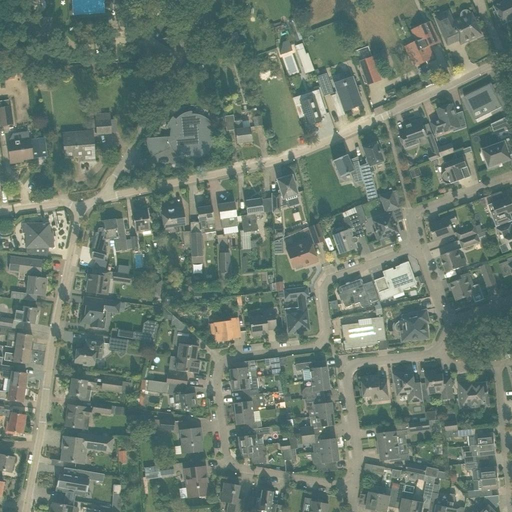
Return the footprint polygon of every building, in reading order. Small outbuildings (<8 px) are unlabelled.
[(511,0),(507,0),(494,6),(496,11),(494,12),(498,21),(501,20),(503,25),(508,22),(511,20),(511,0)] [(453,21),(449,10),(436,16),(448,45),(460,40),(461,44),(481,35),(471,13),(453,21)] [(47,18),(29,19),(30,36),(48,34),(47,18)] [(438,42),(430,23),(412,31),(417,42),(406,47),(414,66),(433,58),(429,47),(438,42)] [(158,41),(164,45),(170,49),(178,35),(167,28),(158,41)] [(313,71),(307,54),(305,55),(303,48),(296,51),(299,57),(301,56),(304,64),(302,65),(305,74),(313,71)] [(372,57),(358,62),(362,74),(376,69),(372,57)] [(27,70),(28,74),(52,71),(51,66),(27,70)] [(425,73),(428,80),(437,76),(434,69),(425,73)] [(326,74),(316,77),(323,97),(333,93),(326,74)] [(351,108),(355,107),(361,104),(352,78),(342,81),(334,84),(336,92),(343,109),(350,106),(351,108)] [(493,83),(465,96),(473,113),(488,105),(492,112),(503,107),(506,112),(511,109),(511,99),(509,89),(499,95),(493,83)] [(325,114),(319,94),(312,96),(313,99),(301,103),(299,97),(292,99),(298,118),(305,116),(307,124),(320,120),(319,116),(325,114)] [(0,101),(0,127),(13,125),(10,106),(9,106),(8,100),(0,101)] [(441,119),(431,123),(435,134),(445,131),(445,132),(460,127),(452,105),(437,110),(441,119)] [(252,112),(254,127),(262,126),(260,111),(252,112)] [(95,115),(97,134),(111,133),(109,114),(95,115)] [(511,114),(491,124),(494,132),(511,125),(511,114)] [(168,140),(168,141),(168,142),(169,143),(169,144),(169,145),(170,146),(170,147),(171,149),(172,151),(174,152),(175,154),(176,155),(180,151),(182,149),(188,152),(187,154),(189,155),(191,155),(192,155),(194,155),(196,155),(198,155),(199,154),(201,154),(203,153),(204,152),(205,151),(207,150),(208,149),(209,148),(210,146),(211,145),(212,143),(212,141),(213,140),(213,138),(213,136),(213,135),(213,133),(213,131),(212,129),(212,128),(211,126),(210,125),(209,123),(208,122),(207,121),(206,120),(204,119),(203,118),(201,117),(200,116),(198,116),(196,116),(194,115),(193,115),(191,115),(189,116),(188,116),(186,117),(184,117),(183,118),(181,119),(180,120),(179,122),(178,123),(177,124),(176,126),(175,127),(174,129),(174,131),(174,132),(173,134),(173,136),(174,138),(174,139),(168,140)] [(224,117),(224,121),(226,131),(234,130),(236,144),(252,141),(249,127),(243,128),(242,120),(234,122),(233,115),(224,117)] [(419,139),(427,136),(421,120),(404,126),(405,131),(399,133),(405,149),(421,144),(419,139)] [(82,156),(82,161),(95,160),(92,131),(63,134),(64,158),(82,156)] [(426,136),(431,148),(437,146),(432,134),(426,136)] [(18,160),(32,158),(30,138),(7,141),(10,163),(18,162),(18,160)] [(43,138),(31,140),(33,158),(46,156),(43,138)] [(160,138),(146,139),(146,140),(146,141),(146,142),(146,143),(147,145),(147,146),(147,147),(147,148),(148,149),(148,150),(148,152),(149,153),(149,154),(150,154),(150,155),(150,156),(151,157),(163,151),(163,150),(163,149),(162,148),(162,147),(161,146),(161,144),(161,143),(160,142),(160,141),(160,140),(160,139),(160,138)] [(369,145),(362,148),(366,159),(365,159),(366,164),(359,166),(362,181),(367,202),(377,197),(375,190),(371,173),(375,172),(372,165),(383,161),(379,150),(380,150),(378,144),(377,145),(376,143),(374,143),(374,142),(369,144),(369,145)] [(437,148),(440,157),(454,152),(451,143),(437,148)] [(501,145),(480,153),(483,162),(481,163),(484,172),(491,170),(495,168),(495,166),(507,162),(501,145)] [(442,179),(442,180),(442,181),(443,182),(444,182),(445,183),(446,184),(447,184),(448,184),(449,184),(450,184),(451,184),(471,177),(463,155),(472,152),(471,147),(455,153),(457,159),(444,164),(448,176),(448,177),(442,179)] [(332,160),(340,177),(350,172),(354,183),(362,181),(359,166),(358,161),(350,163),(346,154),(332,160)] [(297,188),(295,181),(293,182),(291,175),(277,180),(280,190),(277,191),(278,194),(271,194),(272,213),(280,213),(280,207),(287,205),(285,199),(298,195),(296,189),(297,188)] [(379,197),(385,213),(400,207),(396,190),(379,197)] [(491,213),(496,227),(511,221),(511,218),(509,210),(511,209),(511,201),(510,197),(492,203),(495,211),(491,213)] [(241,233),(241,250),(258,247),(257,240),(249,241),(247,232),(257,231),(254,215),(263,213),(261,199),(244,201),(247,217),(241,218),(243,233),(241,233)] [(238,226),(237,217),(236,217),(236,213),(234,203),(218,205),(219,215),(220,219),(222,229),(238,226)] [(354,207),(357,214),(363,212),(360,205),(354,207)] [(198,233),(190,233),(190,246),(191,257),(202,257),(201,234),(215,232),(214,224),(213,216),(212,206),(196,209),(200,230),(197,230),(198,233)] [(185,226),(183,207),(171,209),(171,207),(159,209),(160,220),(162,220),(163,231),(172,230),(172,228),(185,226)] [(132,213),(135,233),(150,231),(147,211),(132,213)] [(332,235),(335,245),(339,255),(357,248),(355,243),(356,242),(357,241),(357,240),(357,239),(356,238),(355,237),(354,237),(353,237),(350,229),(361,226),(356,214),(342,219),(347,230),(332,235)] [(391,214),(371,221),(376,231),(374,232),(377,241),(398,233),(391,214)] [(429,226),(435,241),(454,234),(451,224),(458,221),(455,214),(441,220),(442,221),(429,226)] [(96,236),(90,258),(95,259),(104,262),(106,252),(102,251),(105,240),(113,239),(115,252),(126,250),(131,249),(130,239),(125,240),(123,229),(122,219),(102,222),(102,228),(98,229),(97,233),(98,233),(97,237),(96,236)] [(22,224),(22,233),(25,233),(25,248),(26,248),(26,254),(36,255),(36,248),(53,248),(53,235),(49,235),(49,224),(45,224),(45,223),(42,223),(42,224),(22,224)] [(307,227),(313,245),(324,241),(318,224),(307,227)] [(501,227),(496,229),(501,245),(506,243),(508,250),(511,249),(511,248),(511,226),(511,224),(501,227)] [(456,233),(459,241),(477,234),(475,227),(474,226),(456,233)] [(190,231),(181,232),(183,247),(190,246),(190,233),(190,231)] [(485,232),(482,233),(478,234),(481,242),(480,242),(482,247),(489,244),(485,232)] [(477,234),(459,241),(462,249),(480,242),(481,242),(478,234),(477,234)] [(136,236),(130,237),(130,239),(131,249),(131,250),(138,249),(136,236)] [(317,262),(314,252),(309,239),(286,248),(289,258),(293,268),(295,267),(296,270),(303,267),(302,265),(303,264),(304,267),(310,265),(317,262)] [(440,256),(446,273),(467,266),(464,258),(461,259),(457,250),(440,256)] [(229,253),(219,253),(220,274),(230,273),(229,253)] [(9,267),(8,272),(24,274),(29,275),(26,294),(25,294),(11,292),(10,298),(35,301),(36,295),(44,296),(46,278),(40,278),(42,262),(36,261),(10,257),(9,267)] [(507,261),(499,265),(500,268),(504,277),(511,274),(511,257),(506,259),(507,261)] [(374,281),(377,290),(381,301),(403,293),(402,290),(416,285),(408,262),(399,265),(400,268),(393,270),(392,268),(382,272),(384,277),(374,281)] [(481,266),(485,278),(488,287),(496,284),(488,264),(481,266)] [(88,275),(86,292),(96,293),(108,295),(110,279),(112,279),(114,272),(102,271),(93,270),(92,270),(91,275),(88,275)] [(112,282),(129,284),(131,275),(114,272),(112,279),(112,282)] [(460,280),(450,284),(457,301),(466,297),(467,300),(472,298),(472,295),(473,295),(470,288),(473,287),(468,273),(459,277),(460,280)] [(351,305),(351,306),(354,305),(354,304),(359,303),(361,307),(363,308),(370,305),(376,302),(379,301),(371,281),(362,285),(360,279),(349,283),(350,285),(346,286),(345,285),(339,287),(338,289),(339,294),(338,295),(340,301),(342,300),(344,306),(346,307),(351,305)] [(283,290),(283,291),(284,290),(282,282),(274,283),(276,291),(283,290)] [(284,290),(283,291),(284,299),(298,298),(297,289),(284,290)] [(201,292),(193,292),(193,301),(202,300),(201,292)] [(80,320),(80,323),(89,324),(89,327),(104,329),(105,319),(105,318),(106,312),(118,314),(119,307),(120,302),(94,299),(83,297),(82,305),(86,306),(84,315),(83,315),(81,315),(80,320)] [(285,312),(287,323),(288,333),(309,330),(306,309),(304,299),(296,300),(298,310),(285,312)] [(15,310),(14,320),(24,322),(34,324),(36,309),(26,307),(23,307),(16,306),(15,310)] [(178,346),(176,357),(195,360),(196,360),(197,346),(187,345),(189,330),(164,308),(161,319),(171,320),(170,328),(174,329),(172,345),(175,345),(175,346),(178,346)] [(358,323),(341,325),(343,341),(343,344),(344,349),(377,345),(377,341),(385,340),(384,330),(381,308),(375,310),(376,318),(358,320),(358,323)] [(262,315),(249,317),(251,336),(261,335),(261,337),(268,336),(267,330),(276,329),(274,310),(261,312),(262,315)] [(401,341),(401,342),(407,341),(409,342),(411,341),(428,338),(427,329),(426,328),(425,327),(424,327),(423,323),(424,323),(424,322),(425,322),(425,321),(423,311),(402,316),(403,321),(398,322),(398,323),(397,323),(396,324),(395,325),(395,326),(395,327),(395,329),(396,330),(398,331),(400,331),(400,334),(401,340),(401,341)] [(0,317),(0,326),(3,327),(11,329),(12,319),(0,317)] [(213,324),(210,324),(211,335),(215,334),(216,342),(233,340),(233,338),(240,337),(238,318),(228,319),(228,321),(213,323),(213,324)] [(14,348),(30,350),(32,336),(7,332),(6,347),(14,348)] [(134,333),(133,339),(144,341),(144,342),(154,344),(156,336),(134,333)] [(107,351),(125,353),(127,340),(109,338),(107,351)] [(82,366),(94,367),(95,358),(101,360),(104,342),(86,340),(84,350),(76,349),(74,363),(82,364),(82,366)] [(30,350),(14,348),(13,354),(5,353),(3,361),(28,364),(30,350)] [(195,360),(176,357),(174,371),(198,374),(199,360),(196,360),(195,360)] [(280,374),(278,358),(269,359),(271,376),(280,374)] [(229,370),(230,381),(256,377),(255,370),(254,360),(246,362),(246,368),(229,370)] [(310,380),(310,381),(328,378),(326,367),(312,369),(311,362),(295,365),(296,371),(302,370),(303,381),(310,380)] [(9,380),(8,386),(24,389),(26,374),(9,371),(10,366),(1,365),(0,365),(0,373),(2,373),(1,378),(9,380)] [(425,372),(428,395),(441,393),(442,401),(454,399),(451,378),(444,379),(443,374),(437,375),(436,370),(425,372)] [(394,374),(395,384),(396,397),(407,396),(408,403),(423,402),(421,382),(414,383),(413,373),(406,374),(405,373),(394,374)] [(122,382),(123,377),(103,374),(101,389),(120,392),(120,391),(129,393),(131,383),(122,382)] [(168,383),(186,386),(187,377),(167,374),(165,383),(168,383)] [(360,389),(361,396),(364,396),(364,397),(372,396),(372,402),(389,400),(387,379),(379,380),(379,375),(361,377),(363,389),(360,389)] [(239,397),(241,397),(241,396),(258,394),(256,377),(230,381),(232,391),(238,391),(239,397)] [(305,400),(313,398),(315,398),(314,392),(329,390),(328,378),(310,381),(311,387),(304,388),(301,392),(302,400),(305,400)] [(87,382),(82,381),(72,379),(71,387),(68,388),(68,392),(70,393),(69,395),(77,396),(77,400),(88,402),(90,390),(95,391),(96,383),(87,382)] [(166,394),(168,383),(148,381),(147,391),(166,394)] [(460,395),(459,395),(460,408),(489,405),(488,394),(488,392),(486,392),(485,384),(484,384),(482,383),(477,383),(476,385),(470,385),(470,382),(459,383),(460,395)] [(26,394),(27,390),(26,389),(24,389),(8,386),(7,392),(0,390),(0,404),(4,405),(4,400),(22,402),(23,395),(25,395),(26,394)] [(196,407),(195,393),(186,394),(185,391),(173,393),(174,403),(180,403),(181,409),(196,407)] [(233,403),(235,414),(253,412),(259,411),(258,409),(264,408),(263,394),(258,394),(241,396),(241,397),(242,402),(233,403)] [(308,417),(309,417),(332,414),(331,403),(314,405),(313,398),(305,400),(306,409),(308,410),(308,417)] [(65,426),(75,428),(87,429),(89,417),(90,417),(91,412),(110,415),(111,406),(93,403),(92,409),(68,405),(67,410),(68,410),(67,417),(66,417),(65,426)] [(4,405),(0,404),(0,419),(1,420),(2,416),(7,417),(6,417),(9,418),(8,421),(6,421),(4,433),(14,435),(15,432),(22,433),(24,424),(23,423),(24,416),(13,414),(14,411),(3,410),(4,405)] [(275,410),(276,416),(285,415),(284,408),(275,410)] [(253,412),(235,414),(236,425),(254,423),(253,412)] [(299,428),(300,436),(313,435),(313,428),(334,426),(332,414),(309,417),(310,426),(299,428)] [(159,430),(173,431),(174,421),(160,420),(153,420),(152,428),(159,429),(159,430)] [(409,423),(410,433),(430,430),(429,425),(429,421),(409,423)] [(457,421),(444,423),(445,432),(458,430),(457,421)] [(129,427),(125,429),(125,434),(129,436),(133,434),(133,429),(129,427)] [(237,437),(239,448),(257,446),(256,440),(258,440),(260,439),(262,437),(263,435),(269,434),(269,427),(261,428),(257,429),(243,430),(244,436),(237,437)] [(179,445),(181,454),(202,452),(201,441),(202,441),(201,428),(178,430),(180,445),(179,445)] [(469,446),(495,444),(494,433),(474,435),(474,428),(458,430),(458,436),(468,435),(469,445),(469,446)] [(376,441),(377,448),(398,445),(397,438),(401,437),(401,436),(408,435),(407,430),(401,431),(400,431),(377,434),(378,441),(376,441)] [(62,444),(64,445),(63,449),(62,448),(61,461),(84,464),(86,449),(111,453),(113,439),(78,434),(77,439),(63,437),(62,444)] [(311,444),(313,453),(320,452),(337,450),(335,438),(318,440),(318,442),(314,442),(313,435),(300,436),(301,445),(311,444)] [(279,443),(280,451),(289,449),(288,442),(279,443)] [(463,455),(464,464),(469,464),(477,463),(476,456),(478,456),(496,455),(495,444),(469,446),(469,452),(467,452),(463,455)] [(257,446),(239,448),(240,459),(251,458),(252,464),(266,463),(265,454),(266,453),(265,448),(264,446),(264,445),(257,446)] [(398,445),(377,448),(378,454),(380,454),(381,461),(390,460),(390,462),(409,460),(409,454),(402,455),(401,452),(399,452),(398,445)] [(320,452),(313,453),(314,461),(314,463),(316,464),(318,464),(318,468),(325,467),(324,463),(338,461),(337,450),(320,452)] [(0,469),(11,472),(14,458),(0,455),(0,469)] [(418,474),(424,475),(424,476),(425,476),(427,466),(407,463),(405,472),(413,473),(418,474)] [(473,481),(474,481),(474,480),(481,480),(498,478),(497,467),(477,469),(477,463),(469,464),(464,464),(465,471),(472,470),(473,481)] [(151,467),(152,476),(160,475),(160,476),(173,474),(172,464),(151,467)] [(373,465),(372,473),(383,475),(385,467),(373,465)] [(207,478),(206,466),(183,469),(186,499),(208,496),(206,483),(208,483),(207,478)] [(63,475),(60,474),(59,479),(57,479),(55,491),(65,493),(66,489),(76,491),(75,494),(85,496),(87,479),(102,482),(104,474),(78,470),(77,477),(63,475)] [(431,499),(432,495),(435,477),(429,476),(425,498),(431,499)] [(499,489),(498,478),(481,480),(482,490),(499,489)] [(220,500),(219,502),(227,503),(225,511),(241,511),(243,500),(237,499),(239,486),(223,483),(222,492),(220,492),(219,500),(220,500)] [(390,494),(397,495),(399,484),(393,483),(390,494)] [(399,511),(411,511),(413,500),(415,494),(404,492),(405,485),(399,484),(397,495),(403,496),(399,511)] [(369,492),(366,509),(371,510),(371,511),(376,511),(381,487),(375,486),(373,485),(370,490),(369,492)] [(376,511),(381,511),(387,511),(389,503),(390,496),(385,495),(387,488),(385,487),(381,487),(376,511)] [(254,510),(267,511),(266,511),(282,511),(283,506),(276,505),(277,501),(272,500),(273,492),(261,490),(260,498),(256,498),(254,510)] [(480,497),(480,490),(468,491),(468,498),(480,497)] [(112,493),(112,503),(121,503),(120,493),(112,493)] [(488,505),(480,511),(495,511),(492,509),(499,502),(499,495),(484,497),(484,501),(488,505)] [(304,498),(302,511),(326,511),(328,504),(322,503),(323,500),(317,500),(317,502),(311,501),(311,499),(304,498)] [(413,500),(411,511),(422,511),(424,503),(413,500)] [(434,511),(445,511),(448,502),(442,500),(441,506),(436,505),(434,511)] [(463,511),(464,508),(461,507),(458,509),(453,508),(454,503),(448,502),(445,511),(463,511)] [(77,511),(78,510),(77,508),(52,503),(50,511),(77,511)]
